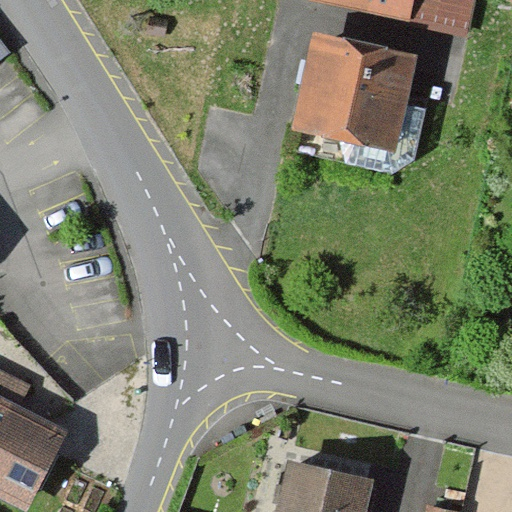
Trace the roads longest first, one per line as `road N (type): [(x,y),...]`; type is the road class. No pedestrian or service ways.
road 1 (residential): [(189,358),(163,241),(121,145),(28,0)]
road 2 (residential): [(189,358),(293,372),(511,424)]
road 3 (residential): [(143,511),(189,358)]
